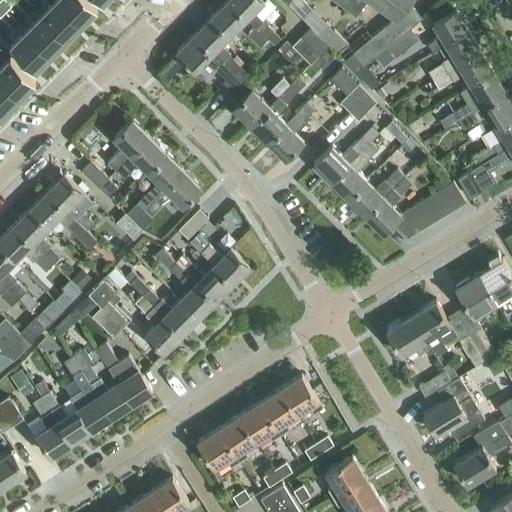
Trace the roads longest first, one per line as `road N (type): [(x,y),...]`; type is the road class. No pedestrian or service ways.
road 1 (residential): [(37,511),(329,317)]
road 2 (residential): [(329,317),(230,168),(122,57)]
road 3 (residential): [(450,511),(329,317)]
road 4 (residential): [(329,317),(511,203)]
road 5 (residential): [(122,57),(0,181)]
